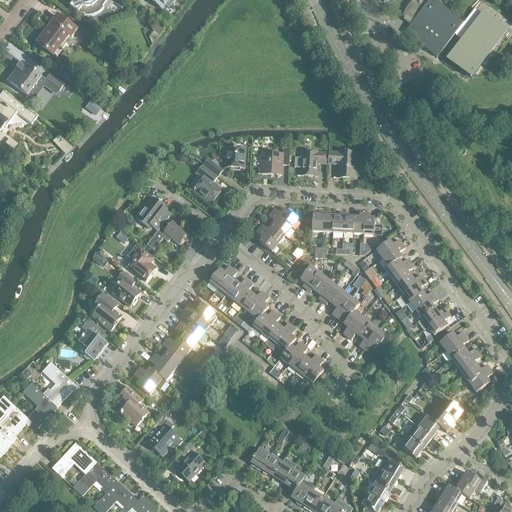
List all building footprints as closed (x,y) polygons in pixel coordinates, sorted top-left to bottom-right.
[(82,14),(85,14),(85,16),(88,16),(91,16),(93,16),(95,15),(97,14),(98,14),(100,12),(102,11),(103,10),(105,8),(105,7),(104,6),(108,0),(110,0),(122,8),(128,0),(75,0),(71,6),(79,12),(82,14)] [(149,0),(150,0),(154,3),(155,4),(154,5),(160,9),(161,8),(162,9),(164,6),(164,7),(166,5),(165,5),(168,0),(149,0)] [(475,10),(464,24),(454,37),(461,43),(447,61),(471,80),(507,33),(483,14),(482,16),(475,10)] [(58,58),(78,31),(58,16),(38,43),(58,58)] [(9,81),(29,96),(27,98),(33,103),(44,87),(56,96),(60,92),(45,81),(47,79),(23,62),(9,81)] [(71,84),(77,76),(67,69),(61,77),(71,84)] [(60,92),(65,85),(51,74),(47,79),(45,81),(60,92)] [(0,133),(5,127),(7,129),(17,115),(32,126),(38,118),(4,93),(0,97),(0,133)] [(10,140),(7,144),(14,150),(17,145),(10,140)] [(0,158),(10,165),(17,156),(0,142),(0,158)] [(65,154),(72,149),(68,144),(61,150),(65,154)] [(244,170),(245,149),(227,149),(226,169),(244,170)] [(289,167),(290,152),(284,151),(283,156),(263,154),(262,174),(282,175),(283,166),(289,167)] [(303,153),(302,159),(295,159),(294,169),(302,169),(301,177),(317,178),(318,165),(326,166),(327,154),(303,153)] [(356,180),(357,154),(340,154),(329,154),(328,165),(340,165),(339,179),(356,180)] [(218,178),(223,172),(208,160),(203,166),(218,178)] [(213,184),(214,183),(217,179),(203,167),(197,174),(203,179),(194,191),(211,205),(223,191),(213,184)] [(157,231),(170,215),(165,211),(166,210),(152,199),(137,219),(150,230),(152,227),(157,231)] [(0,223),(10,222),(7,207),(0,208),(0,223)] [(272,214),(291,229),(298,221),(284,210),(281,215),(275,210),(272,214)] [(312,233),(323,233),(324,213),(319,213),(319,217),(313,216),(312,233)] [(323,233),(333,234),(334,218),(329,217),(329,214),(324,213),(323,233)] [(291,229),(272,214),(269,218),(275,222),(272,226),(285,237),(291,229)] [(333,234),(343,235),(344,215),(339,214),(339,218),(334,218),(333,234)] [(343,235),(353,235),(354,219),(349,218),(350,215),(344,215),(343,235)] [(353,235),(364,236),(365,216),(360,215),(360,219),(354,219),(353,235)] [(375,236),(376,220),(370,220),(370,216),(365,216),(364,236),(375,236)] [(149,247),(145,252),(149,255),(153,251),(154,251),(163,239),(167,242),(169,242),(171,240),(179,246),(188,235),(183,231),(184,229),(180,225),(178,227),(173,223),(172,223),(168,220),(147,246),(149,247)] [(259,230),(279,245),(285,237),(272,226),(268,231),(262,226),(259,230)] [(279,245),(259,230),(256,233),(262,238),(259,243),(272,253),(279,245)] [(383,260),(403,246),(400,242),(394,246),(390,242),(377,252),(383,260)] [(368,245),(367,245),(366,251),(366,255),(371,251),(376,248),(368,247),(368,245)] [(126,268),(146,283),(151,276),(149,274),(154,268),(150,265),(154,260),(149,256),(149,255),(145,252),(145,253),(137,246),(128,257),(132,260),(126,268)] [(403,246),(383,260),(389,268),(389,269),(400,261),(403,259),(399,254),(406,250),(403,246)] [(98,254),(94,260),(105,266),(108,260),(98,254)] [(352,265),(347,261),(344,265),(349,269),(352,265)] [(392,280),(412,265),(409,261),(403,265),(400,261),(389,269),(389,268),(385,271),(392,280)] [(357,269),(352,265),(349,269),(353,273),(357,269)] [(392,280),(398,288),(412,278),(409,274),(415,269),(412,265),(392,280)] [(218,290),(234,270),(230,267),(225,274),(220,270),(210,284),(218,290)] [(303,287),(307,290),(319,274),(311,267),(301,280),(305,284),(303,287)] [(234,270),(218,290),(226,296),(237,283),(233,280),(237,273),(234,270)] [(137,302),(135,300),(140,294),(131,288),(136,282),(123,273),(118,280),(122,283),(112,295),(130,308),(132,305),(133,307),(137,302)] [(313,290),(317,293),(327,280),(319,274),(307,290),(311,293),(313,290)] [(398,288),(404,296),(424,281),(421,277),(415,282),(412,278),(398,288)] [(237,283),(226,296),(234,303),(250,283),(246,280),(241,286),(237,283)] [(335,287),(327,280),(317,293),(321,297),(319,299),(323,302),(335,287)] [(410,304),(424,294),(421,290),(427,285),(424,281),(404,296),(400,299),(406,307),(410,304)] [(250,283),(234,303),(242,309),(253,295),(249,292),(253,286),(250,283)] [(364,283),(360,289),(368,295),(373,290),(364,283)] [(343,293),(335,287),(323,302),(327,306),(329,303),(333,306),(343,293)] [(380,288),(374,292),(379,300),(385,296),(380,288)] [(253,295),(242,309),(250,315),(266,295),(262,292),(257,298),(253,295)] [(333,315),(337,319),(351,299),(343,293),(333,306),(337,309),(333,315)] [(427,298),(424,294),(410,304),(416,312),(436,298),(433,294),(427,298)] [(118,324),(122,318),(114,312),(117,307),(103,295),(95,306),(100,310),(93,318),(110,331),(116,323),(118,324)] [(266,295),(250,315),(258,321),(264,314),(269,308),(265,304),(270,298),(266,295)] [(383,298),(387,304),(390,307),(393,304),(387,295),(383,298)] [(421,319),(422,320),(436,311),(433,306),(439,302),(436,298),(416,312),(419,315),(418,317),(420,319),(421,319)] [(345,315),(349,318),(350,319),(355,312),(360,306),(351,299),(337,319),(340,322),(345,315)] [(218,318),(214,315),(215,312),(207,306),(205,308),(200,305),(197,309),(191,304),(188,308),(207,323),(211,327),(218,318)] [(228,311),(220,305),(217,309),(225,315),(228,311)] [(207,323),(188,308),(185,312),(191,317),(187,321),(191,324),(200,331),(201,331),(207,323)] [(429,329),(448,314),(445,310),(439,315),(436,311),(422,320),(418,323),(425,332),(429,329)] [(261,334),(277,314),(273,311),(268,317),(264,314),(258,321),(253,328),(261,334)] [(344,335),(348,338),(363,318),(355,312),(350,319),(349,318),(344,325),(349,328),(344,335)] [(277,314),(261,334),(269,340),(280,327),(276,323),(281,317),(277,314)] [(435,337),(448,327),(445,323),(451,318),(448,314),(429,329),(435,337)] [(371,325),(363,318),(348,338),(352,341),(357,335),(361,338),(371,325)] [(90,361),(92,360),(94,362),(107,345),(103,341),(107,336),(88,322),(82,329),(87,332),(79,343),(85,348),(81,353),(85,355),(85,357),(85,360),(87,361),(90,361)] [(178,327),(197,342),(204,334),(201,331),(200,331),(191,324),(187,328),(181,323),(178,327)] [(280,327),(269,340),(277,347),(293,327),(289,324),(284,330),(280,327)] [(379,331),(371,325),(361,338),(365,341),(360,347),(364,350),(379,331)] [(197,342),(178,327),(175,331),(181,336),(178,340),(191,350),(197,342)] [(293,327),(277,347),(286,353),(291,346),(292,346),(297,340),(292,336),(297,330),(293,327)] [(373,347),(377,351),(387,338),(379,331),(364,350),(368,354),(373,347)] [(230,341),(233,337),(227,333),(224,336),(230,341)] [(440,345),(446,353),(466,338),(463,334),(457,339),(454,334),(440,345)] [(452,361),(466,351),(463,347),(469,342),(466,338),(446,353),(443,356),(448,364),(452,361)] [(165,343),(185,358),(191,350),(178,340),(175,344),(169,339),(165,343)] [(185,358),(165,343),(162,347),(169,352),(165,356),(178,366),(185,358)] [(289,366),(304,346),(300,343),(296,349),(292,346),(291,346),(286,353),(281,360),(289,366)] [(308,349),(304,346),(289,366),(297,372),(307,359),(303,355),(308,349)] [(452,361),(458,369),(478,355),(475,351),(469,355),(466,351),(452,361)] [(153,359),(172,374),(178,366),(165,356),(162,360),(156,355),(153,359)] [(481,359),(478,355),(458,369),(464,377),(478,367),(475,363),(481,359)] [(311,362),(307,359),(297,372),(305,378),(320,359),(316,356),(311,362)] [(172,374),(153,359),(150,363),(156,368),(153,372),(165,382),(172,374)] [(324,362),(320,359),(305,378),(313,385),(324,371),(319,368),(324,362)] [(49,390),(43,396),(47,399),(57,409),(73,391),(74,393),(78,389),(51,364),(44,371),(58,384),(51,392),(49,390)] [(481,372),(478,367),(464,377),(471,386),(490,371),(487,367),(481,372)] [(137,373),(156,388),(160,391),(167,383),(165,382),(153,372),(150,369),(146,374),(140,369),(137,373)] [(490,371),(471,386),(477,394),(490,384),(487,380),(493,375),(490,371)] [(156,388),(137,373),(134,377),(140,382),(136,386),(149,396),(156,388)] [(426,391),(430,386),(426,383),(422,388),(426,391)] [(47,399),(43,396),(31,385),(25,392),(40,406),(27,420),(29,422),(38,430),(57,409),(47,399)] [(136,428),(149,414),(139,405),(142,401),(128,388),(119,398),(127,406),(120,413),(136,428)] [(409,404),(413,399),(409,396),(405,401),(409,404)] [(0,433),(10,442),(29,422),(27,420),(3,398),(0,401),(0,408),(8,416),(0,424),(0,428),(2,430),(0,432),(0,433)] [(450,402),(442,413),(455,424),(464,412),(450,402)] [(405,410),(401,406),(397,411),(401,415),(405,410)] [(442,413),(434,423),(441,429),(440,429),(447,434),(455,424),(442,413)] [(397,420),(393,416),(389,422),(393,425),(397,420)] [(428,418),(419,429),(432,439),(440,429),(441,429),(434,423),(428,418)] [(152,428),(157,433),(159,434),(155,438),(154,436),(147,444),(161,456),(168,449),(173,453),(182,443),(170,431),(174,428),(167,422),(166,424),(161,419),(152,428)] [(389,431),(384,427),(380,432),(385,436),(389,431)] [(419,429),(411,439),(424,450),(432,439),(419,429)] [(204,441),(209,435),(204,430),(198,436),(204,441)] [(0,458),(13,445),(10,442),(0,433),(0,458)] [(400,447),(403,450),(416,460),(424,450),(411,439),(408,443),(405,441),(403,441),(400,445),(400,447)] [(307,449),(310,444),(304,441),(301,446),(307,449)] [(189,483),(206,465),(193,453),(196,450),(190,444),(181,454),(187,459),(176,470),(189,483)] [(310,444),(307,449),(312,453),(315,448),(310,444)] [(368,450),(373,453),(375,454),(379,448),(372,444),(368,450)] [(502,452),(507,450),(503,444),(498,446),(502,452)] [(79,471),(85,477),(96,465),(75,445),(51,470),(61,479),(66,473),(65,472),(74,462),(81,469),(79,471)] [(260,450),(251,464),(262,471),(271,457),(260,450)] [(262,471),(273,478),(282,464),(271,457),(262,471)] [(285,485),(293,471),(296,466),(285,459),(282,464),(273,478),(285,485)] [(379,470),(397,482),(404,470),(390,461),(388,466),(383,463),(379,470)] [(94,481),(107,494),(108,494),(117,484),(96,465),(85,477),(73,490),(80,496),(94,481)] [(397,482),(379,470),(372,482),(377,484),(376,484),(391,493),(397,482)] [(305,478),(293,471),(285,485),(295,492),(296,492),(300,485),(301,485),(304,481),(305,478)] [(457,481),(475,492),(481,482),(466,474),(463,479),(460,477),(457,481)] [(315,488),(304,481),(301,485),(300,485),(296,492),(295,492),(291,499),(297,503),(296,505),(300,508),(301,506),(303,507),(312,492),(315,488)] [(475,492),(457,481),(455,485),(458,487),(455,491),(462,496),(469,501),(475,492)] [(129,511),(132,509),(138,503),(137,503),(117,484),(108,494),(107,494),(93,509),(96,511),(104,511),(115,501),(125,510),(122,511),(129,511)] [(376,484),(370,495),(384,504),(391,493),(376,484)] [(457,505),(462,496),(455,491),(448,487),(445,492),(442,490),(439,494),(457,505)] [(394,488),(390,497),(397,501),(402,491),(394,488)] [(303,507),(311,511),(315,511),(323,499),(312,492),(303,507)] [(452,511),(457,505),(439,494),(437,499),(440,500),(437,505),(448,511),(452,511)] [(363,507),(366,509),(363,511),(378,511),(384,504),(370,495),(363,507)] [(498,498),(495,504),(499,507),(503,501),(498,498)] [(315,511),(330,511),(335,506),(323,499),(315,511)] [(153,511),(140,500),(137,503),(138,503),(132,509),(134,511),(153,511)]
